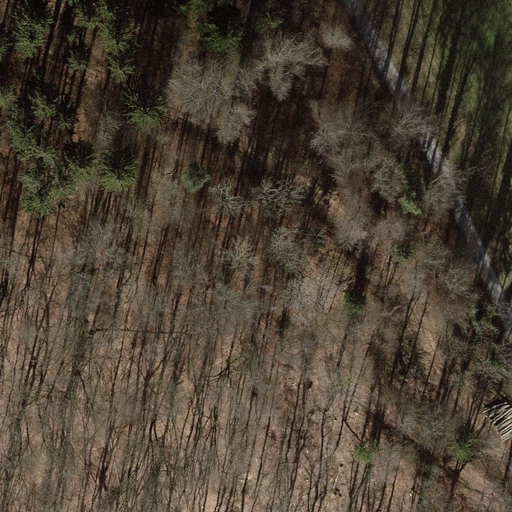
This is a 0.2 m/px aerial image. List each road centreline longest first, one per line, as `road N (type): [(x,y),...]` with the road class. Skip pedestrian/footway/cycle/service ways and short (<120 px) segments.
road 1 (track): [(0,44),(199,116),(353,221),(396,282),(428,355),(511,467)]
road 2 (track): [(335,0),(511,392)]
